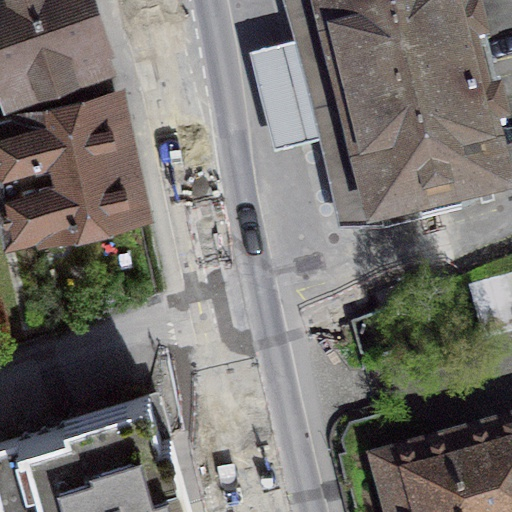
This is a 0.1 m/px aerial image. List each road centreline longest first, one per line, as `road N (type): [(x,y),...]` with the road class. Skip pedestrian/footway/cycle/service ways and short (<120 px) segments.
road 1 (primary): [(244,305),(177,0)]
road 2 (residential): [(244,305),(0,393)]
road 3 (primary): [(294,511),(244,305)]
